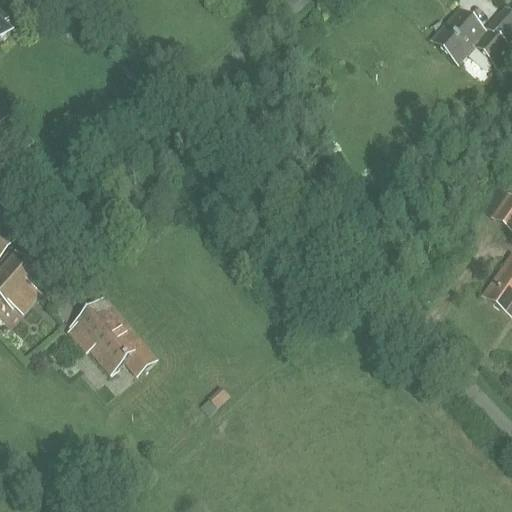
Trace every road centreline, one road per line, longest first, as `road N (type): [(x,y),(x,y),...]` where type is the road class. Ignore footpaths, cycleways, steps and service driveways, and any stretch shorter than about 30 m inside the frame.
road 1 (unclassified): [(511,433),(192,99)]
road 2 (unclassified): [(0,202),(192,99)]
road 3 (unclassified): [(192,99),(304,0)]
